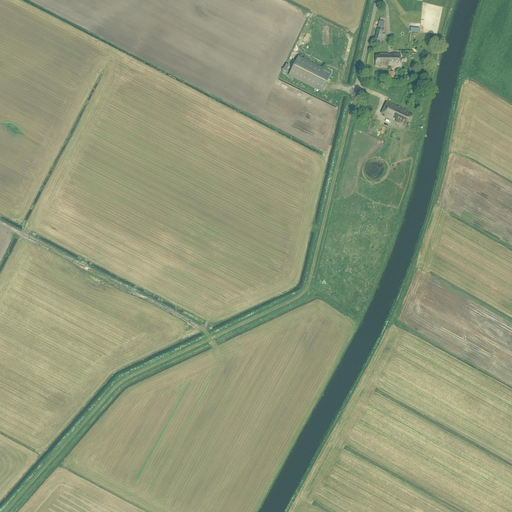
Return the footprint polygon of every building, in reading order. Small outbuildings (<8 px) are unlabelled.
[(379,24),(375,39),(381,41),(383,31),(382,31),(383,25),(379,24)] [(311,51),(306,61),(315,65),(320,56),(311,51)] [(375,66),(389,66),(389,54),(380,54),(380,55),(376,55),(375,66)] [(389,54),(389,66),(395,66),(395,67),(400,67),(401,54),(391,54),(389,54)] [(323,69),(319,76),(330,81),(334,74),(323,69)] [(406,113),(407,111),(384,101),(379,113),(385,115),(384,116),(399,123),(400,122),(408,125),(412,116),(406,113)] [(379,120),(383,127),(388,123),(383,117),(379,120)]
